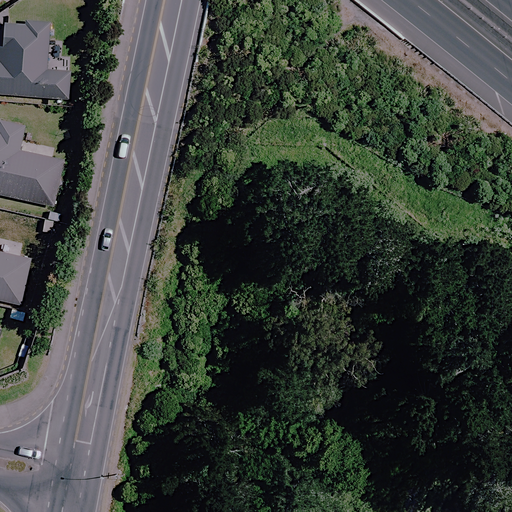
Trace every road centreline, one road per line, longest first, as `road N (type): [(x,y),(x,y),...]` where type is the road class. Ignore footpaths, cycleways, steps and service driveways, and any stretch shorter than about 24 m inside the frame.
road 1 (secondary): [(70,473),(164,0)]
road 2 (motorway): [(511,94),(399,0)]
